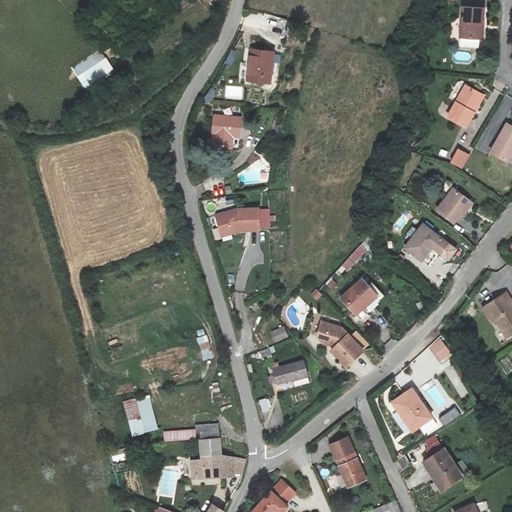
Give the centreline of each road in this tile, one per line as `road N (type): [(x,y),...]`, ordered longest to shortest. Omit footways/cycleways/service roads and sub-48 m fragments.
road 1 (unclassified): [(238,0),(182,111),(175,144),(251,412),(256,458)]
road 2 (residential): [(511,216),(444,307),(357,393)]
road 3 (residential): [(357,393),(409,511)]
road 4 (residential): [(357,393),(289,447),(256,458)]
